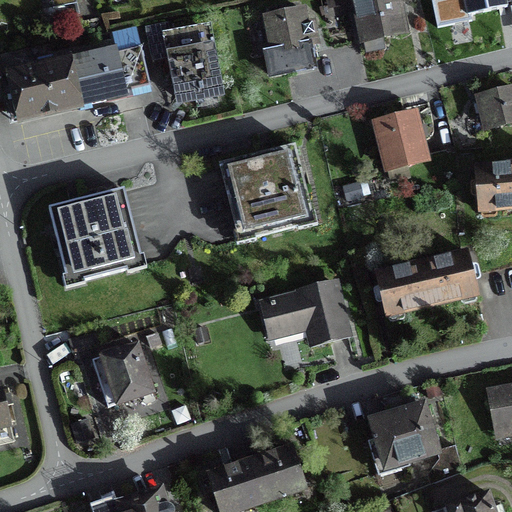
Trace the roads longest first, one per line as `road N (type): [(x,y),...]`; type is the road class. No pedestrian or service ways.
road 1 (residential): [(0,187),(511,60)]
road 2 (residential): [(511,350),(423,369),(64,483)]
road 3 (residential): [(64,483),(0,206)]
